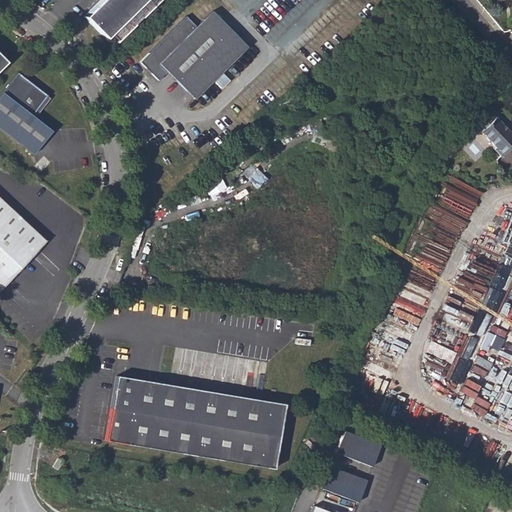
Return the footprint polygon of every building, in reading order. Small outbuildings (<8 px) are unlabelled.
[(101,0),(85,17),(106,38),(110,34),(117,41),(158,0),(101,0)] [(186,14),(139,61),(158,80),(167,71),(193,98),(212,79),(221,88),(229,79),(221,71),(238,54),(212,27),(221,19),(212,9),(196,25),(186,14)] [(221,19),(212,27),(238,54),(247,45),(221,19)] [(47,94),(17,72),(0,93),(0,127),(32,153),(51,130),(31,114),(47,94)] [(494,148),(503,156),(511,146),(511,129),(508,133),(505,129),(506,127),(496,116),(481,130),(496,146),(494,148)] [(291,134),(296,145),(312,139),(308,128),(291,134)] [(277,161),(280,149),(270,146),(267,159),(277,161)] [(210,194),(226,187),(219,171),(203,178),(210,194)] [(0,197),(0,288),(45,241),(0,197)] [(491,323),(479,357),(493,363),(505,329),(491,323)] [(291,404),(123,376),(112,441),(280,469),(291,404)] [(379,444),(343,430),(333,451),(370,465),(379,444)] [(61,461),(56,458),(51,467),(56,470),(61,461)] [(365,480),(328,465),(320,487),(357,501),(365,480)]
